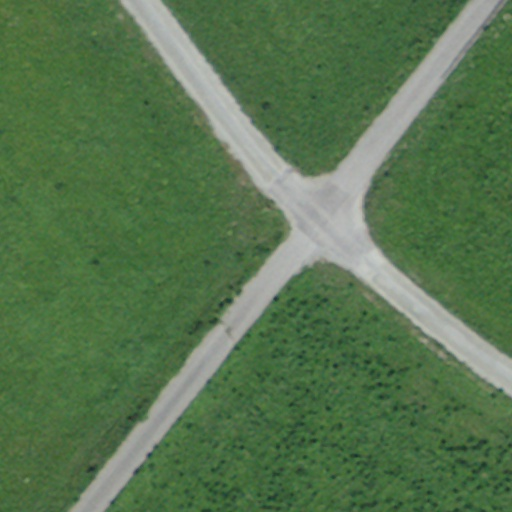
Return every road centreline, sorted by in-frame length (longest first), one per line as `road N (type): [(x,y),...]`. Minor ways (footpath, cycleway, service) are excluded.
road 1 (unclassified): [(494,0),(91,511)]
road 2 (track): [(143,0),(313,232),(511,382)]
